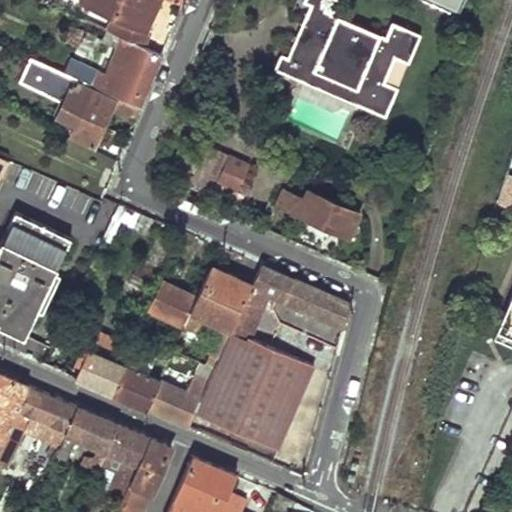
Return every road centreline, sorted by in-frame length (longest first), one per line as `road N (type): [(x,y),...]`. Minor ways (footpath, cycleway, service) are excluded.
road 1 (residential): [(322,496),(370,296),(127,186),(204,0)]
road 2 (residential): [(322,496),(0,356)]
